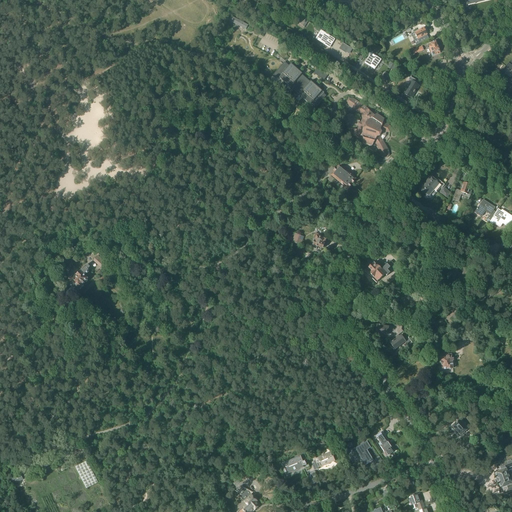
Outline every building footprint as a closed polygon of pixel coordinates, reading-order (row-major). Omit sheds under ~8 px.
[(229,21),(246,30),(248,25),(231,16),(229,21)] [(427,39),(425,36),(427,35),(424,28),(411,34),(414,41),(418,39),(420,43),(429,39),(427,39)] [(322,34),(318,40),(321,42),(320,43),(322,44),(327,47),(329,48),(335,39),(325,33),(323,32),(322,34)] [(437,45),(435,42),(431,43),(431,44),(427,46),(428,49),(429,48),(431,53),(432,56),(436,55),(440,53),(437,45)] [(343,44),(339,49),(345,53),(349,47),(343,44)] [(374,57),(368,65),(375,70),(381,61),(374,57)] [(511,61),(510,61),(499,76),(511,84),(511,61)] [(287,66),(283,64),(273,75),(278,79),(279,78),(280,77),(283,80),(282,81),(287,85),(287,84),(290,87),(299,95),(300,95),(303,97),(302,98),(307,102),(310,104),(310,105),(315,109),(326,96),(323,93),(323,94),(321,92),(322,92),(322,91),(311,82),(310,82),(310,83),(308,81),(303,76),(303,77),(301,75),(302,74),(291,64),(289,66),(288,66),(287,67),(287,66)] [(394,65),(391,70),(400,75),(403,71),(394,65)] [(318,68),(314,73),(324,80),(328,75),(318,68)] [(411,82),(404,94),(411,99),(419,86),(414,83),(416,81),(410,77),(409,80),(411,82)] [(502,85),(498,90),(507,96),(510,91),(502,85)] [(375,116),(367,109),(367,108),(354,99),(349,99),(347,102),(349,106),(356,111),(360,113),(362,119),(361,123),(359,123),(358,125),(358,126),(359,127),(357,131),(351,129),(350,133),(354,137),(363,142),(363,144),(371,147),(373,144),(375,145),(380,153),(381,157),(385,159),(389,156),(388,150),(381,137),(382,136),(383,134),(383,133),(390,132),(390,127),(386,125),(383,122),(384,120),(377,115),(375,116)] [(345,171),(339,166),(331,175),(344,186),(343,187),(344,188),(345,187),(347,189),(355,179),(353,177),(354,177),(352,176),(352,177),(348,173),(350,171),(347,169),(345,171)] [(425,183),(437,193),(442,186),(437,182),(431,177),(425,183)] [(437,193),(425,183),(420,190),(426,195),(429,197),(434,191),(437,193)] [(456,190),(453,201),(458,203),(460,198),(465,199),(465,198),(466,199),(469,200),(470,196),(472,191),(469,190),(470,189),(471,186),(463,183),(461,191),(456,190)] [(446,198),(450,193),(444,188),(440,193),(446,198)] [(491,221),(496,213),(492,211),(495,208),(483,201),(476,211),(481,215),(484,210),(490,214),(487,219),(491,221)] [(496,213),(491,221),(489,223),(493,225),(494,222),(500,225),(502,222),(508,226),(511,220),(511,217),(502,211),(499,215),(496,213)] [(431,219),(437,224),(442,219),(435,214),(431,219)] [(295,234),(292,242),(301,246),(304,237),(295,234)] [(320,235),(315,234),(314,237),(316,237),(313,246),(313,247),(313,249),(316,250),(317,249),(317,247),(322,249),(324,248),(325,246),(324,245),(324,244),(325,239),(319,237),(320,235)] [(93,261),(100,268),(105,263),(98,256),(93,261)] [(443,268),(452,263),(450,260),(441,265),(443,268)] [(392,265),(394,264),(391,261),(387,265),(387,264),(385,267),(381,263),(377,266),(374,263),(369,268),(366,271),(366,272),(369,275),(371,274),(374,277),(372,279),(376,283),(379,280),(384,275),(385,276),(386,275),(387,276),(390,273),(389,272),(394,267),(392,265)] [(70,281),(69,283),(71,284),(69,286),(77,292),(80,291),(84,286),(83,285),(88,279),(84,275),(86,273),(87,275),(89,273),(88,272),(89,270),(88,270),(90,268),(87,264),(80,272),(76,276),(77,277),(73,281),(70,281)] [(410,284),(405,289),(413,297),(418,293),(410,284)] [(398,335),(399,335),(403,332),(402,331),(401,330),(401,327),(396,326),(396,329),(388,328),(382,327),(382,326),(379,326),(377,326),(376,333),(387,335),(387,334),(392,335),(394,338),(398,335)] [(461,341),(468,339),(466,333),(459,335),(461,341)] [(398,335),(394,338),(396,340),(393,342),(393,341),(392,342),(392,343),(391,344),(395,349),(405,341),(406,344),(411,340),(407,336),(403,339),(401,336),(400,337),(399,335),(398,335)] [(425,352),(429,348),(425,343),(421,347),(425,352)] [(452,359),(451,355),(446,356),(446,357),(442,358),(443,361),(441,361),(442,367),(442,370),(447,369),(453,369),(452,361),(453,361),(453,359),(452,359)] [(460,435),(466,430),(458,421),(452,426),(454,430),(456,433),(457,432),(460,435)] [(377,438),(377,439),(380,443),(378,444),(387,457),(394,452),(381,433),(376,436),(377,438)] [(355,452),(353,448),(348,450),(350,454),(349,454),(352,462),(362,458),(366,465),(373,461),(367,450),(362,453),(360,450),(355,452)] [(69,458),(72,454),(69,450),(57,456),(58,457),(60,458),(61,458),(61,460),(66,458),(67,458),(69,458)] [(310,460),(315,471),(319,469),(318,468),(320,467),(321,467),(335,461),(331,453),(316,459),(315,457),(310,460)] [(315,471),(310,460),(303,462),(301,456),(283,464),(287,474),(305,467),(307,472),(309,471),(310,473),(315,471)] [(511,477),(511,476),(510,475),(509,474),(508,474),(506,469),(511,467),(511,466),(511,459),(494,466),(496,472),(495,473),(494,474),(494,475),(494,476),(494,477),(495,477),(496,477),(497,479),(496,479),(497,483),(498,482),(499,484),(498,485),(497,486),(497,487),(498,488),(499,488),(500,488),(500,489),(502,488),(504,494),(511,491),(511,484),(510,480),(511,479),(511,477)] [(75,467),(86,489),(98,483),(87,461),(75,467)] [(13,485),(23,480),(20,475),(10,480),(13,485)] [(251,511),(253,511),(254,511),(260,506),(257,502),(258,501),(251,494),(252,492),(242,487),(237,494),(244,501),(243,502),(246,504),(237,511),(251,511)] [(418,508),(423,506),(422,502),(419,494),(410,497),(412,503),(411,503),(413,509),(414,509),(414,511),(416,511),(419,511),(418,508)]
